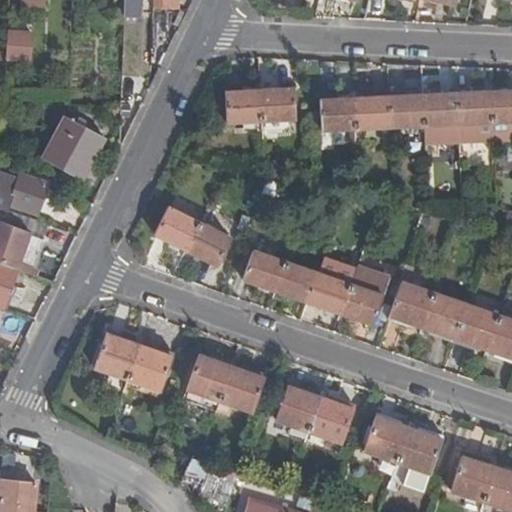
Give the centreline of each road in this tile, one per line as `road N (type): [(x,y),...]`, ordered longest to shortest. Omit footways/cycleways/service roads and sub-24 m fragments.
road 1 (residential): [(87,269),(511,411)]
road 2 (residential): [(511,48),(231,33),(209,21)]
road 3 (residential): [(209,21),(87,269)]
road 4 (residential): [(167,511),(128,477),(7,425)]
road 5 (residential): [(87,269),(7,425)]
